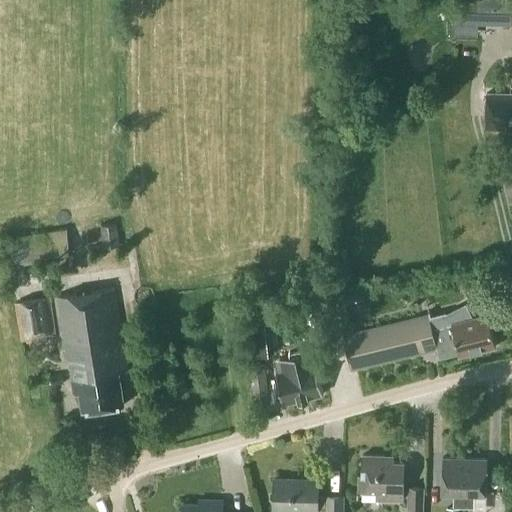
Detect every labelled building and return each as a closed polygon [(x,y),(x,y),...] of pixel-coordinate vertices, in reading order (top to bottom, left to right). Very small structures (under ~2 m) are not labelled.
[(511,0),(454,0),(454,22),(511,23),(511,0)] [(505,122),(511,121),(511,92),(486,92),(485,127),(505,128),(505,122)] [(118,370),(127,371),(115,289),(57,297),(74,393),(79,392),(82,407),(123,401),(118,370)] [(276,306),(275,290),(265,291),(265,293),(248,295),(250,320),(267,319),(266,307),(276,306)] [(56,335),(50,295),(15,301),(21,341),(56,335)] [(447,311),(429,315),(429,313),(343,334),(351,369),(437,348),(440,357),(459,352),(459,354),(496,345),(488,312),(473,316),(466,301),(447,311)] [(249,354),(253,354),(272,352),(269,318),(267,319),(250,320),(246,320),(249,354)] [(308,397),(307,395),(323,392),(316,362),(310,363),(307,351),(281,357),(283,370),(277,371),(284,401),(299,397),(299,399),(308,397)] [(270,403),(265,365),(250,367),(255,405),(270,403)] [(64,382),(62,372),(50,374),(52,384),(64,382)] [(402,499),(403,461),(392,461),(392,455),(362,454),(362,474),(361,474),(361,489),(376,490),(376,498),(402,499)] [(444,456),(443,492),(454,492),(453,506),(464,506),(465,457),(444,456)] [(484,501),(484,495),(485,457),(465,457),(464,506),(474,506),(474,500),(484,501)] [(341,511),(342,494),(326,494),(326,495),(318,495),(318,479),(274,478),(273,508),(317,509),(317,508),(327,508),(326,511),(341,511)] [(423,511),(424,486),(408,486),(406,511),(423,511)] [(227,511),(221,511),(222,501),(199,499),(199,503),(182,502),(182,511),(227,511)]
